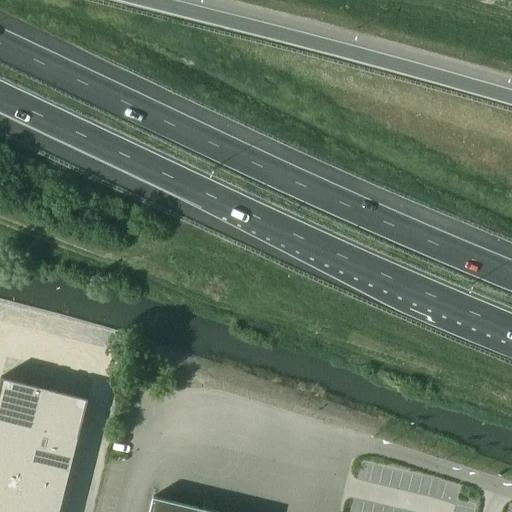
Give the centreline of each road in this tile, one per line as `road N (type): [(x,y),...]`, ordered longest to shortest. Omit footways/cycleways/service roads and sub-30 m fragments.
road 1 (motorway): [(511,277),(0,44)]
road 2 (motorway): [(0,99),(511,330)]
road 3 (track): [(511,415),(0,220)]
road 4 (motorway): [(511,101),(137,0)]
road 5 (unknown): [(0,335),(102,364),(74,511)]
